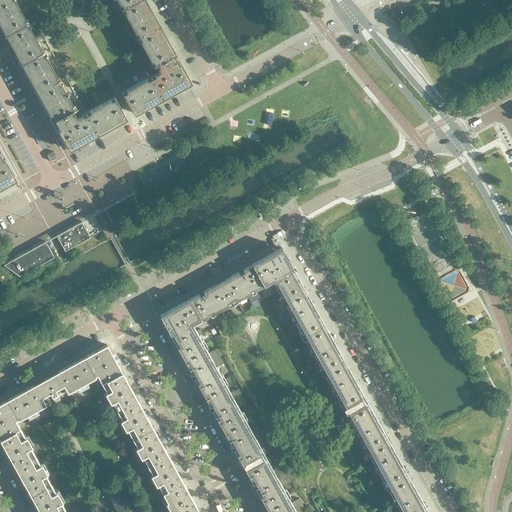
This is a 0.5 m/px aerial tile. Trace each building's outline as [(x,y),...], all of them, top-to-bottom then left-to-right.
[(25,19),(19,9),(14,0),(0,0),(0,25),(5,35),(27,23),(27,22),(25,23),(23,20),(25,19)] [(116,0),(119,5),(121,4),(123,7),(121,8),(122,9),(137,0),(116,0)] [(160,25),(152,11),(145,0),(137,0),(122,9),(124,8),(126,11),(124,12),(128,20),(135,33),(137,32),(139,36),(137,37),(160,25)] [(85,112),(43,35),(36,39),(34,36),(29,27),(28,28),(26,25),(28,24),(27,23),(5,35),(13,48),(53,122),(55,121),(59,129),(58,130),(69,150),(98,134),(85,112)] [(173,50),(160,25),(137,37),(138,38),(140,37),(141,40),(139,41),(151,62),(153,61),(173,50)] [(190,81),(180,62),(178,63),(174,55),(176,54),(173,50),(153,61),(155,64),(153,65),(154,66),(159,63),(161,67),(158,68),(157,68),(159,71),(154,74),(155,76),(152,78),(151,76),(150,76),(163,99),(191,83),(190,81)] [(163,99),(150,76),(150,77),(151,79),(148,80),(147,78),(126,90),(127,92),(123,94),(134,114),(163,99)] [(126,118),(122,110),(115,98),(111,100),(110,99),(100,104),(89,110),(90,112),(87,114),(86,112),(85,112),(98,134),(126,118)] [(15,178),(5,159),(3,160),(0,154),(0,151),(1,151),(0,149),(0,188),(16,179),(15,178)] [(57,157),(53,151),(47,155),(50,161),(57,157)] [(135,212),(134,194),(134,193),(130,195),(130,194),(128,196),(118,202),(118,201),(117,202),(126,217),(135,212)] [(445,204),(443,199),(436,203),(439,208),(445,204)] [(126,217),(117,202),(116,202),(116,203),(106,208),(104,209),(104,210),(105,209),(113,224),(126,217)] [(90,237),(82,222),(82,221),(80,222),(80,223),(70,228),(69,228),(77,244),(90,237)] [(77,244),(69,228),(68,229),(68,230),(58,235),(58,234),(56,235),(56,236),(57,236),(65,251),(77,244)] [(54,257),(49,249),(46,242),(46,241),(44,242),(44,243),(34,248),(33,248),(41,264),(54,257)] [(304,288),(282,247),(260,259),(272,281),(275,287),(278,291),(283,300),(304,288)] [(41,264),(33,248),(32,249),(22,255),(22,254),(20,255),(20,256),(10,262),(10,261),(7,262),(8,263),(4,265),(19,276),(41,264)] [(263,296),(259,288),(272,281),(260,259),(181,303),(193,325),(206,317),(210,325),(222,318),(218,311),(228,305),(247,295),(251,302),(263,296)] [(324,324),(304,288),(283,300),(290,314),(284,318),(291,331),(297,327),(303,336),(324,324)] [(196,331),(193,325),(181,303),(159,315),(182,356),(203,344),(198,335),(196,331)] [(344,360),(324,324),(303,336),(308,345),(301,349),(308,362),(315,358),(323,372),(344,360)] [(122,372),(107,344),(84,357),(95,376),(97,375),(98,376),(102,384),(122,372)] [(223,380),(216,367),(224,362),(216,349),(208,353),(203,344),(182,356),(202,392),(223,380)] [(96,377),(95,376),(84,357),(56,372),(57,374),(66,389),(67,393),(96,377)] [(387,438),(367,401),(366,399),(344,360),(323,372),(330,386),(324,389),(331,402),(337,399),(340,404),(343,408),(361,398),(362,401),(364,403),(346,413),(351,423),(344,426),(351,439),(358,436),(366,450),(387,438)] [(42,397),(50,393),(54,400),(60,397),(58,394),(66,389),(57,374),(56,372),(6,400),(17,419),(18,420),(46,405),(42,397)] [(138,400),(122,372),(102,384),(117,412),(138,400)] [(238,407),(246,403),(238,389),(230,393),(223,380),(202,392),(222,428),(243,416),(238,407)] [(15,420),(17,419),(6,400),(0,403),(0,439),(20,429),(16,422),(15,420)] [(153,428),(147,416),(138,400),(117,412),(133,440),(153,428)] [(281,485),(289,480),(281,466),(273,471),(266,457),(264,454),(256,439),(263,434),(256,420),(248,425),(243,416),(222,428),(242,464),(260,454),(261,456),(263,459),(244,469),(265,505),(286,493),(281,485)] [(169,456),(153,428),(133,440),(148,468),(169,456)] [(36,457),(27,442),(20,429),(0,439),(0,440),(15,468),(36,457)] [(393,443),(408,472),(413,470),(422,487),(424,486),(397,434),(391,438),(394,443),(393,443)] [(407,473),(387,438),(366,450),(373,463),(367,467),(370,473),(374,480),(380,476),(385,485),(407,473)] [(184,484),(169,456),(148,468),(164,496),(184,484)] [(51,485),(42,469),(36,457),(15,468),(31,496),(51,485)] [(421,511),(427,509),(407,473),(385,485),(390,494),(384,498),(391,511),(397,507),(400,511),(421,511)] [(199,511),(198,508),(191,497),(184,484),(164,496),(171,509),(172,511),(199,511)] [(66,511),(58,497),(51,485),(31,496),(39,511),(66,511)] [(137,511),(127,492),(123,485),(109,493),(119,511),(137,511)] [(306,511),(307,511),(299,498),(291,502),(286,493),(265,505),(268,511),(306,511)]
